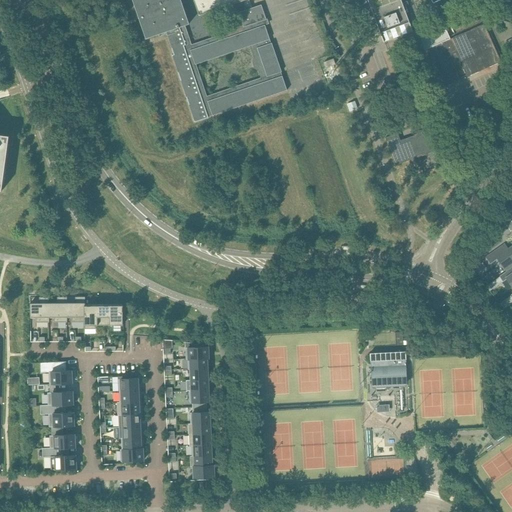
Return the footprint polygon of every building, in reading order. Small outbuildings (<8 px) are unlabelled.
[(195,122),(208,117),(287,90),(281,72),(282,72),(272,43),(271,43),(263,20),(266,19),(261,5),(252,8),(249,0),(132,0),(146,38),(166,31),(174,54),(172,55),(195,122)] [(368,0),(384,42),(381,33),(409,22),(412,31),(413,31),(401,0),(431,0),(433,3),(438,0),(368,0)] [(465,32),(450,39),(462,65),(467,77),(482,70),(481,68),(486,66),(486,68),(500,62),(501,62),(484,24),(470,30),(470,32),(466,34),(465,32)] [(450,39),(446,30),(417,43),(421,52),(428,48),(443,42),(450,39)] [(443,42),(428,48),(445,86),(460,80),(450,57),(443,42)] [(392,51),(396,63),(408,59),(403,47),(392,51)] [(324,62),(326,68),(335,64),(333,59),(324,62)] [(442,148),(435,128),(400,140),(398,133),(385,138),(395,165),(442,148)] [(0,182),(3,183),(9,142),(3,141),(4,134),(0,133),(0,182)] [(497,258),(506,271),(511,267),(511,247),(509,250),(506,245),(511,240),(487,258),(490,263),(497,258)] [(511,267),(506,271),(499,276),(503,282),(507,279),(511,286),(511,267)] [(49,322),(49,317),(49,303),(49,297),(39,297),(39,303),(30,303),(30,317),(36,317),(36,322),(49,322)] [(49,303),(49,317),(54,317),(54,322),(67,322),(67,317),(67,303),(67,297),(57,297),(57,303),(49,303)] [(67,317),(72,317),(72,322),(84,322),(85,322),(85,305),(85,297),(75,297),(75,303),(67,303),(67,317)] [(85,322),(84,322),(85,329),(98,329),(98,325),(97,325),(97,305),(85,305),(85,322)] [(97,305),(97,325),(98,325),(110,325),(110,305),(97,305)] [(110,325),(123,325),(123,305),(110,305),(110,325)] [(193,344),(194,347),(186,348),(186,359),(188,359),(207,358),(207,357),(209,357),(208,353),(209,353),(209,352),(208,352),(208,347),(204,347),(203,344),(193,344)] [(386,385),(406,384),(405,359),(406,359),(406,360),(406,351),(370,353),(370,361),(371,361),(372,361),(373,385),(376,385),(376,388),(385,387),(385,388),(386,388),(386,385)] [(191,369),(207,368),(207,363),(210,363),(209,357),(207,357),(207,358),(188,359),(188,369),(191,369)] [(72,371),(71,371),(71,370),(55,371),(54,362),(48,362),(49,384),(55,384),(58,383),(72,383),(72,378),(72,377),(72,371)] [(191,369),(191,380),(210,379),(210,373),(208,373),(207,368),(191,369)] [(118,379),(119,391),(138,390),(138,378),(118,379)] [(210,379),(191,380),(192,390),(208,390),(208,385),(211,385),(210,379)] [(48,392),(48,405),(56,405),(73,404),(73,399),(73,392),(72,392),(72,391),(56,392),(55,384),(49,384),(50,392),(48,392)] [(139,401),(138,390),(119,391),(120,402),(139,401)] [(208,390),(192,390),(189,390),(190,402),(192,402),(192,407),(207,407),(207,402),(209,401),(208,390)] [(119,415),(123,415),(140,414),(142,414),(142,406),(139,406),(139,401),(120,402),(117,402),(118,415),(119,415)] [(57,413),(56,405),(48,405),(40,405),(41,414),(49,414),(49,427),(52,427),(57,426),(74,426),(74,420),(74,413),(73,412),(57,413)] [(207,407),(192,407),(193,412),(190,412),(191,423),(191,424),(210,423),(210,412),(207,412),(207,407)] [(119,415),(119,427),(140,426),(140,414),(123,415),(119,415)] [(189,435),(211,434),(213,434),(213,427),(210,427),(210,423),(191,424),(191,423),(188,423),(189,435)] [(57,426),(52,427),(52,435),(50,435),(50,447),(50,448),(58,448),(75,447),(75,441),(76,441),(75,435),(74,434),(58,435),(57,426)] [(141,437),(140,426),(119,427),(120,438),(121,438),(141,437)] [(211,444),(211,434),(189,435),(189,446),(192,446),(192,445),(211,444)] [(121,438),(122,449),(122,450),(141,449),(141,448),(141,437),(121,438)] [(211,449),(211,444),(192,445),(192,446),(192,456),(212,455),(212,456),(214,455),(214,449),(211,449)] [(51,470),(76,468),(76,463),(77,463),(76,456),(75,455),(59,456),(58,448),(50,448),(50,447),(42,448),(43,457),(51,457),(51,470)] [(141,449),(122,450),(122,449),(120,449),(121,462),(143,461),(143,454),(144,454),(144,453),(143,453),(143,448),(141,448),(141,449)] [(193,466),(212,465),(212,456),(212,455),(192,456),(190,456),(190,467),(194,467),(193,466)] [(214,465),(212,465),(193,466),(194,467),(194,477),(200,477),(200,480),(210,480),(210,477),(214,476),(214,471),(215,471),(215,470),(214,470),(214,465)]
